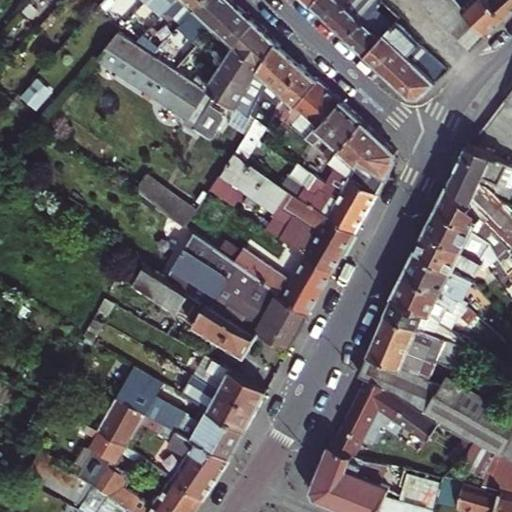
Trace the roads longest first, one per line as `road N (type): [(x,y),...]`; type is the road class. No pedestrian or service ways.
road 1 (residential): [(433,149),(256,483)]
road 2 (residential): [(272,0),(433,149)]
road 3 (residential): [(433,149),(469,84),(511,44)]
